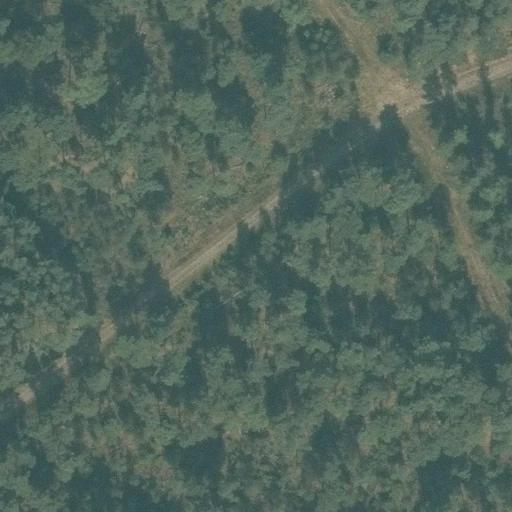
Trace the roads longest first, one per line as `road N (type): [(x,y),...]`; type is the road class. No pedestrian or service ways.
road 1 (track): [(410,106),(0,416)]
road 2 (track): [(511,346),(410,106)]
road 3 (track): [(325,0),(410,106)]
